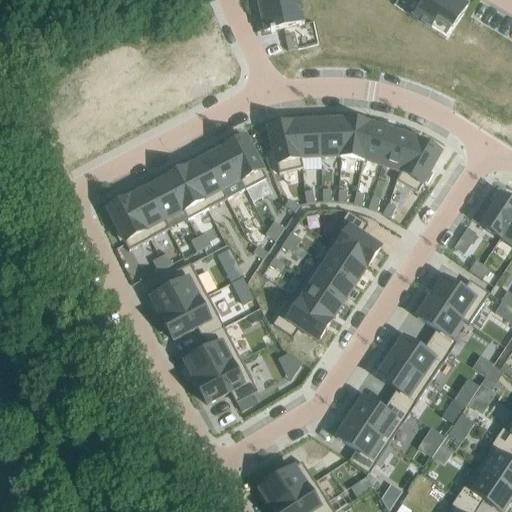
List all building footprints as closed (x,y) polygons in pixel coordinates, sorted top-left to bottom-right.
[(298,0),(257,0),(264,34),(304,26),(298,0)] [(458,0),(424,0),(412,18),(446,41),(469,7),(458,0)] [(298,50),(295,36),(285,38),(288,52),(298,50)] [(345,123),(319,125),(321,160),(340,159),(341,159),(346,123),(345,123)] [(346,123),(341,159),(363,162),(367,126),(346,123)] [(292,126),(291,126),(300,162),(301,161),(321,160),(319,125),(293,126),(292,126)] [(291,126),(268,131),(277,167),(300,162),(291,126)] [(367,126),(363,162),(364,162),(382,168),(393,135),(368,126),(367,126)] [(393,135),(382,168),(401,174),(401,175),(402,175),(419,143),(418,143),(393,135)] [(247,139),(226,150),(243,183),(264,171),(247,139)] [(419,143),(402,175),(422,187),(440,155),(419,143)] [(226,150),(207,160),(224,193),(243,183),(226,150)] [(207,160),(188,170),(205,203),(224,193),(207,160)] [(188,170),(169,180),(186,213),(205,203),(188,170)] [(169,180),(149,190),(166,223),(186,213),(169,180)] [(149,190),(130,200),(147,233),(166,223),(149,190)] [(322,192),(314,192),(315,204),(323,204),(322,192)] [(330,192),(322,192),(323,204),(331,204),(330,192)] [(308,193),(300,195),(303,207),(310,205),(308,193)] [(349,193),(346,205),(354,206),(357,195),(349,193)] [(357,195),(354,206),(362,208),(364,196),(357,195)] [(486,213),(480,223),(482,225),(481,227),(500,240),(511,223),(511,203),(501,197),(489,215),(486,213)] [(130,200),(109,211),(119,230),(116,232),(121,242),(125,240),(126,244),(147,233),(130,200)] [(379,200),(373,211),(380,214),(386,204),(379,200)] [(386,204),(380,214),(387,218),(393,208),(386,204)] [(350,230),(337,249),(367,269),(381,250),(362,237),(368,228),(348,214),(342,224),(350,230)] [(511,223),(500,240),(511,248),(511,223)] [(275,224),(270,230),(280,237),(285,230),(275,224)] [(270,230),(266,237),(276,244),(280,237),(270,230)] [(476,236),(467,230),(462,239),(470,244),(476,236)] [(207,235),(199,239),(205,249),(212,246),(207,235)] [(291,235),(287,242),(297,248),(301,242),(291,235)] [(199,239),(192,243),(198,253),(205,249),(199,239)] [(287,242),(282,248),(292,255),(297,248),(287,242)] [(258,248),(254,255),(264,262),(268,255),(258,248)] [(337,249),(325,267),(355,287),(367,269),(337,249)] [(227,251),(215,258),(220,268),(233,262),(227,251)] [(168,255),(161,259),(167,270),(174,266),(168,255)] [(161,259),(154,263),(160,273),(167,270),(161,259)] [(275,260),(270,266),(280,273),(285,266),(275,260)] [(476,263),(469,273),(476,277),(483,267),(476,263)] [(208,298),(191,266),(170,277),(175,288),(152,300),(153,303),(150,304),(155,314),(159,312),(163,321),(208,298)] [(325,267),(313,285),(343,305),(355,287),(325,267)] [(483,267),(476,277),(483,282),(490,272),(483,267)] [(444,280),(431,300),(462,321),(475,301),(483,306),(490,296),(470,283),(463,293),(444,280)] [(313,285),(301,303),(331,323),(343,305),(313,285)] [(511,295),(508,293),(501,303),(508,308),(511,301),(511,295)] [(224,330),(208,298),(163,321),(174,342),(197,330),(203,341),(224,330)] [(431,300),(417,320),(437,332),(430,343),(450,356),(457,345),(449,340),(462,321),(431,300)] [(280,317),(273,327),(293,340),(300,331),(318,343),(331,323),(301,303),(288,322),(280,317)] [(241,362),(224,330),(203,341),(209,352),(185,364),(187,366),(184,368),(189,378),(192,376),(196,385),(241,362)] [(404,340),(391,360),(422,381),(435,361),(443,367),(450,356),(430,343),(423,353),(404,340)] [(391,360),(377,380),(396,392),(390,403),(410,416),(417,405),(409,400),(422,381),(391,360)] [(258,394),(241,362),(196,385),(207,406),(231,394),(236,405),(238,404),(239,404),(258,394)] [(500,372),(510,379),(511,376),(511,370),(504,365),(500,372)] [(486,379),(481,386),(492,392),(496,386),(486,379)] [(467,408),(482,418),(496,397),(480,387),(467,408)] [(256,407),(250,397),(239,404),(238,404),(243,414),(256,407)] [(364,400),(350,420),(382,441),(395,421),(403,427),(410,416),(390,403),(383,413),(364,400)] [(511,417),(497,440),(511,449),(511,417)] [(350,420),(337,440),(356,453),(350,463),(370,476),(377,466),(369,460),(382,441),(350,420)] [(511,449),(497,440),(477,470),(511,492),(511,464),(510,463),(511,460),(511,449)] [(277,470),(282,477),(292,470),(288,463),(277,470)] [(262,494),(259,496),(265,506),(268,504),(273,511),(307,489),(294,469),(292,470),(282,477),(260,492),(262,494)] [(511,492),(477,470),(457,500),(475,511),(477,511),(484,503),(497,511),(504,511),(511,500),(511,492)] [(307,489),(273,511),(333,511),(328,504),(320,509),(307,489)] [(475,511),(457,500),(448,511),(475,511)]
